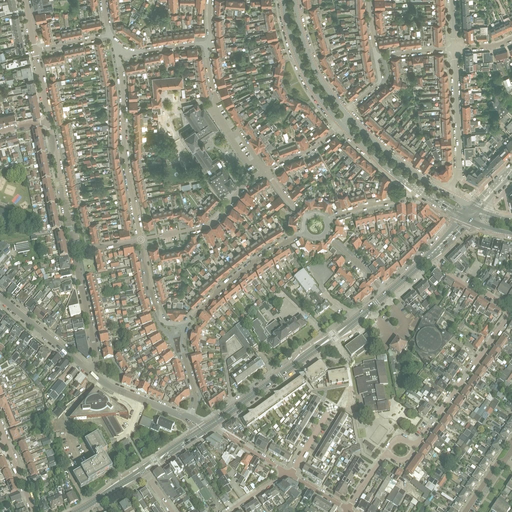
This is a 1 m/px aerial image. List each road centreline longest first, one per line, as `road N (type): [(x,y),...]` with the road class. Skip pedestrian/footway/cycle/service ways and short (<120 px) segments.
road 1 (secondary): [(211,424),(385,294)]
road 2 (residential): [(140,239),(118,56)]
road 3 (residential): [(415,447),(511,312)]
road 4 (residential): [(185,325),(260,257),(305,231)]
road 5 (residential): [(266,171),(203,226),(140,239)]
road 6 (unclassified): [(446,193),(459,168),(454,49)]
road 7 (primary): [(283,0),(302,70),(341,125)]
road 8 (unclassified): [(75,253),(49,121)]
road 9 (primary): [(344,112),(312,63),(295,0)]
road 10 (primary): [(446,193),(349,117)]
road 11 (unclassified): [(89,371),(95,346),(75,253)]
